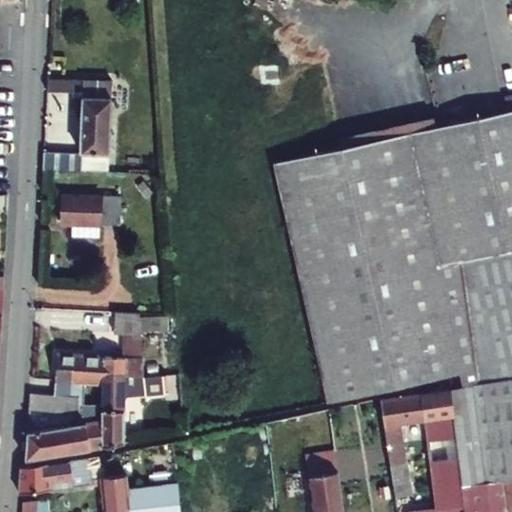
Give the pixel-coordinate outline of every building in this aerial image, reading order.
[(104,164),(110,88),(45,84),(44,98),(81,101),(76,162),(104,164)] [(511,114),(436,127),(471,379),(478,378),(511,372),(511,114)] [(376,393),(471,379),(436,127),(345,143),(376,393)] [(271,155),(309,406),(376,393),(345,143),(271,155)] [(75,177),(76,162),(40,160),(39,175),(75,177)] [(115,230),(116,202),(57,201),(56,229),(66,229),(94,230),(115,230)] [(94,241),(94,230),(66,229),(66,241),(94,241)] [(130,335),(129,325),(99,323),(99,347),(110,347),(109,369),(74,367),(72,393),(97,395),(97,387),(119,387),(133,386),(130,335)] [(145,336),(145,326),(129,325),(130,335),(145,336)] [(49,367),(48,392),(72,393),(74,367),(49,367)] [(511,378),(511,372),(478,378),(479,384),(511,378)] [(511,511),(511,378),(479,384),(467,386),(471,420),(483,508),(498,506),(499,511),(511,511)] [(66,429),(70,452),(87,449),(83,426),(77,426),(78,403),(48,392),(24,382),(24,435),(66,429)] [(471,420),(467,386),(444,390),(448,422),(471,420)] [(87,449),(117,444),(119,387),(97,387),(97,395),(95,424),(83,426),(87,449)] [(448,422),(444,390),(411,394),(416,423),(430,511),(435,511),(460,510),(448,422)] [(411,394),(376,399),(391,498),(406,496),(397,426),(416,423),(411,394)] [(499,511),(498,506),(483,508),(471,420),(448,422),(460,510),(460,511),(499,511)] [(24,435),(23,461),(70,452),(66,429),(24,435)] [(169,472),(168,444),(121,452),(125,480),(169,472)] [(108,467),(108,454),(89,457),(89,470),(108,467)] [(69,484),(68,460),(15,468),(14,495),(19,495),(49,491),(50,488),(69,484)] [(122,511),(121,476),(98,480),(99,511),(122,511)] [(334,511),(329,476),(302,480),(306,511),(334,511)] [(19,500),(18,511),(47,511),(48,502),(19,500)]
